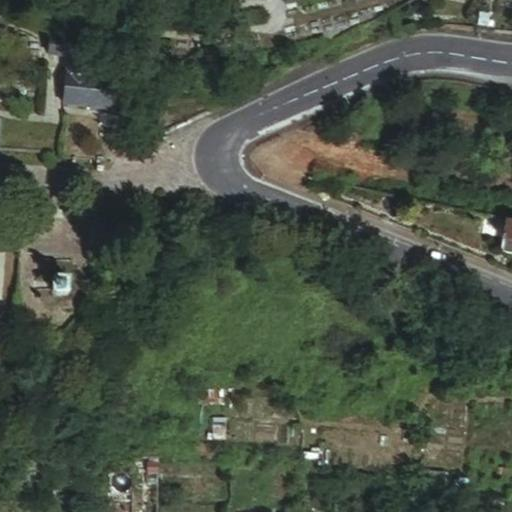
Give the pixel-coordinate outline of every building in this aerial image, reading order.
[(489,17),(480,15),(478,26),(487,28),(489,17)] [(85,35),(41,34),(40,51),(58,52),(56,101),(106,103),(107,69),(84,68),(85,35)] [(403,198),(397,227),(411,233),(417,202),(403,198)] [(511,220),(506,220),(500,250),(503,253),(511,255),(511,220)] [(312,348),(289,348),(289,358),(312,358),(312,348)] [(17,435),(0,434),(0,456),(16,457),(17,435)] [(505,468),(495,467),(494,475),(504,476),(505,468)]
